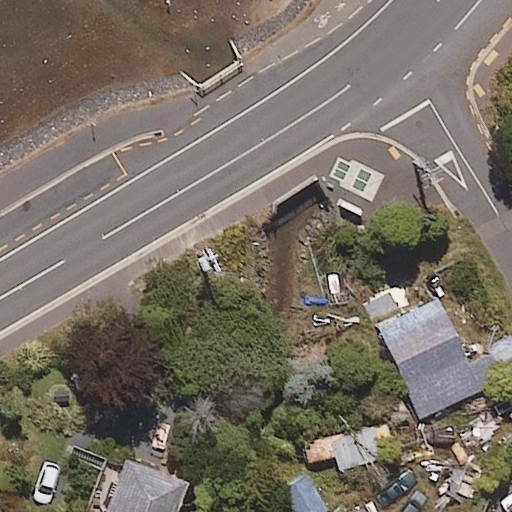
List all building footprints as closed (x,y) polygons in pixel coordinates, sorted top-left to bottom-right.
[(308,161),(260,183),(288,232),(334,206),(308,161)] [(462,353),(435,293),(374,320),(416,414),(511,370),(511,340),(508,332),(462,353)] [(362,407),(298,435),(309,461),(330,452),(336,467),(381,447),(376,436),(389,430),(383,415),(368,422),(362,407)] [(160,511),(177,471),(112,445),(85,511),(160,511)] [(311,511),(324,505),(302,468),(274,484),(290,511),(311,511)]
